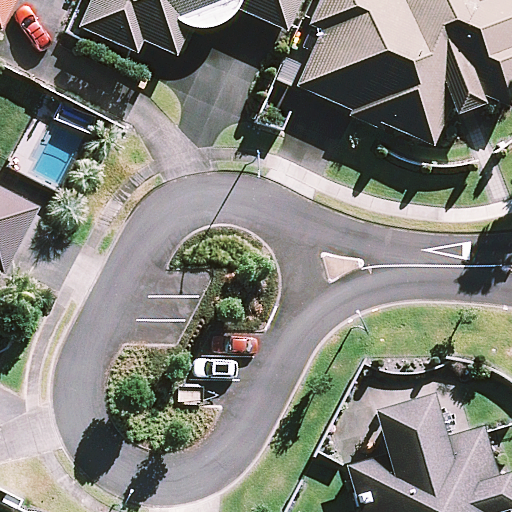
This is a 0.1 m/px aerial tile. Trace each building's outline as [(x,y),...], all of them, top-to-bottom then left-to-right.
[(0,0),(0,28),(14,0),(0,0)] [(236,11),(285,33),(300,0),(89,0),(76,29),(135,55),(140,42),(174,57),(185,30),(189,31),(196,32),(204,32),(211,31),(218,28),(225,24),(230,19),(235,13),(236,11)] [(442,117),(449,119),(482,106),(485,99),(507,109),(511,96),(511,0),(317,0),(293,60),(281,55),(270,82),(347,113),(343,123),(382,138),(386,129),(430,147),(442,117)] [(0,273),(4,276),(40,208),(0,187),(0,273)] [(438,393),(367,412),(372,431),(354,436),(362,465),(345,470),(356,511),(502,511),(480,428),(450,436),(438,393)]
